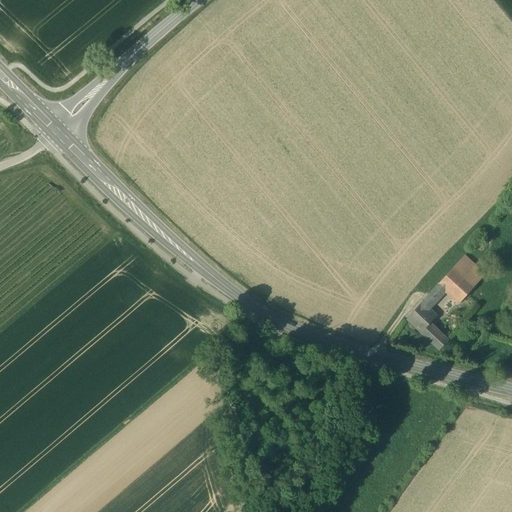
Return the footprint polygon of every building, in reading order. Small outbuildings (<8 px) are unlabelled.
[(464,256),(453,268),(474,287),(485,275),(464,256)] [(453,268),(438,284),(445,290),(459,303),(474,287),(453,268)] [(435,301),(445,290),(438,284),(429,295),(435,301)] [(429,307),(435,301),(429,295),(423,301),(429,307)] [(406,319),(420,333),(429,324),(437,316),(429,307),(423,301),(408,318),(406,319)] [(420,333),(439,351),(447,342),(429,324),(420,333)]
